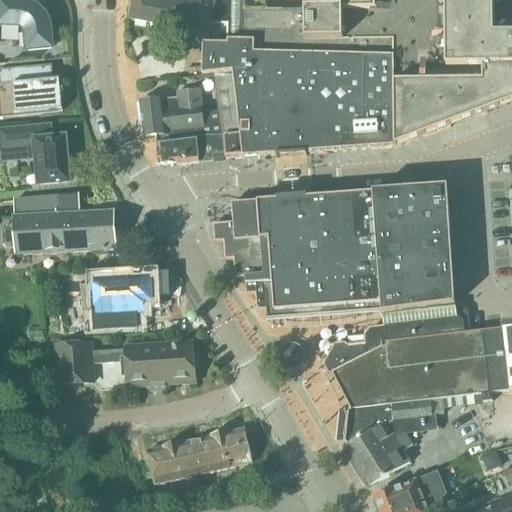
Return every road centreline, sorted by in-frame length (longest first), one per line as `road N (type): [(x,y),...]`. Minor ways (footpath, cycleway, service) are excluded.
road 1 (residential): [(147,189),(404,173),(511,137)]
road 2 (residential): [(0,420),(114,422),(260,389)]
road 3 (residential): [(260,389),(147,189)]
road 4 (residential): [(147,189),(118,133),(102,63),(100,0)]
road 5 (residential): [(338,511),(260,389)]
